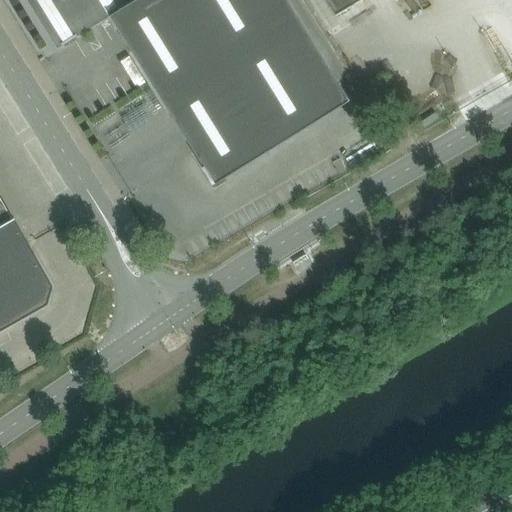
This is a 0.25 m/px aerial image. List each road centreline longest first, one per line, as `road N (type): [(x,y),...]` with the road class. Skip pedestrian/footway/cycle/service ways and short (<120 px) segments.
road 1 (tertiary): [(181,312),(511,109)]
road 2 (tertiary): [(95,205),(0,54)]
road 3 (tertiary): [(0,436),(144,336)]
road 4 (tertiary): [(95,205),(144,336)]
road 5 (tertiary): [(181,312),(118,224),(95,205)]
